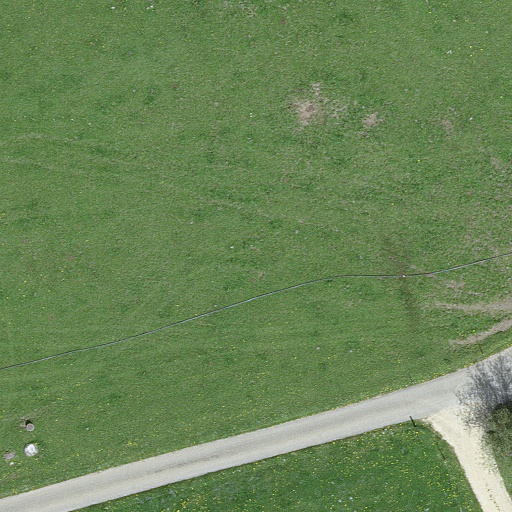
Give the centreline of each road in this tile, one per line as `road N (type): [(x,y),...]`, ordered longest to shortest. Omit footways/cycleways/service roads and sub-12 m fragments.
road 1 (track): [(12,511),(451,392)]
road 2 (track): [(499,511),(472,462),(451,392)]
